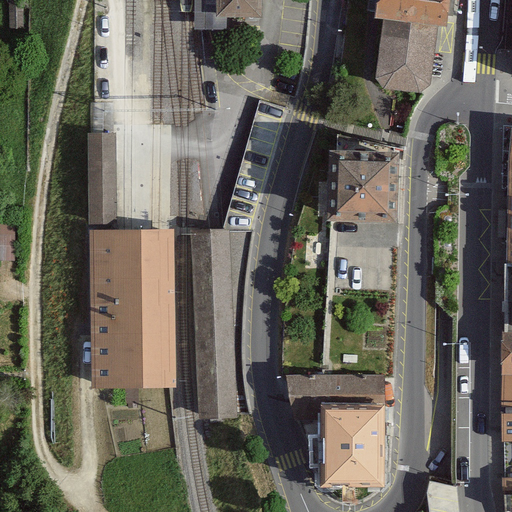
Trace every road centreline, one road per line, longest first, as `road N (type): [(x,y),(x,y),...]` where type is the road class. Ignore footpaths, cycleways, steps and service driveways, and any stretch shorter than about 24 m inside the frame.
road 1 (unclassified): [(477,93),(440,109),(420,146),(409,481),(385,511)]
road 2 (secondary): [(480,511),(477,93)]
road 3 (residential): [(309,511),(269,409),(261,342),(268,263),(309,118)]
